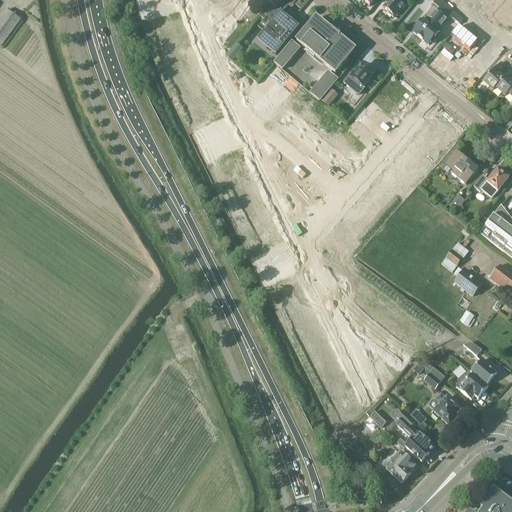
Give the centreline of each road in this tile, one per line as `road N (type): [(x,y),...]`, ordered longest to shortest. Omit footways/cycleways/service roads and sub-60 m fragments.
road 1 (primary): [(80,0),(117,115),(175,204)]
road 2 (primary): [(175,204),(123,80),(101,0)]
road 3 (primary): [(321,511),(299,441),(236,324)]
road 4 (primary): [(236,324),(302,511)]
road 5 (residential): [(347,202),(442,90)]
road 6 (residential): [(442,90),(334,0)]
road 7 (residential): [(248,121),(308,247)]
road 8 (primary): [(236,324),(175,204)]
road 9 (residential): [(248,121),(200,11),(209,0)]
road 10 (residential): [(347,202),(248,121)]
road 11 (residential): [(442,90),(495,34),(464,4),(469,0)]
